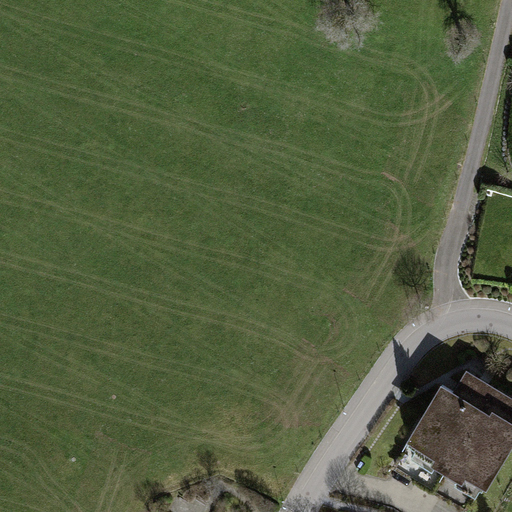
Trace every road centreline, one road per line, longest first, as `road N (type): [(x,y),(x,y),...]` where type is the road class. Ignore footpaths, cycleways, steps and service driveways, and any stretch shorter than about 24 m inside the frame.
road 1 (track): [(511,5),(448,272),(456,312)]
road 2 (residential): [(304,511),(410,358),(456,312),(511,326)]
